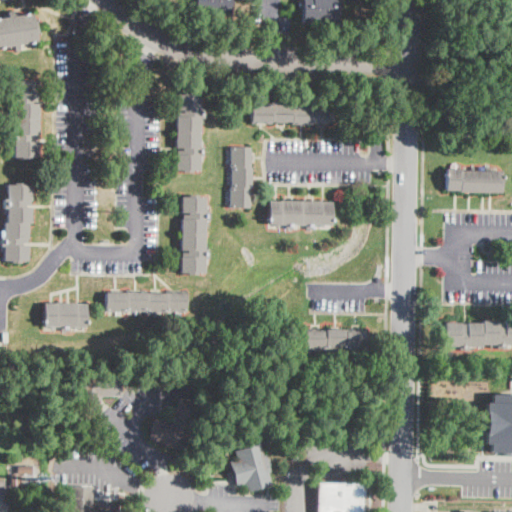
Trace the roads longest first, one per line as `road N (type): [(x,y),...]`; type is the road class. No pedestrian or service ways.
road 1 (residential): [(400,511),(408,0)]
road 2 (residential): [(105,0),(156,37),(218,58),(408,63)]
